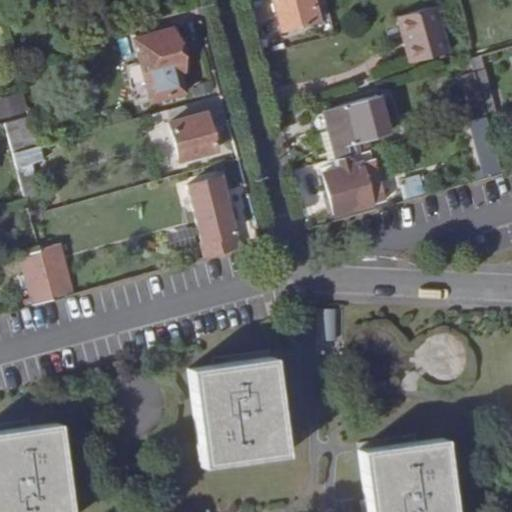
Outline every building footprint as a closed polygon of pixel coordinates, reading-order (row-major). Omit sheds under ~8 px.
[(271,0),(279,31),(314,22),(307,0),(271,0)] [(434,6),(397,16),(410,63),(446,52),(434,6)] [(169,29),(129,40),(142,82),(181,71),(169,29)] [(479,56),(469,59),(475,81),(485,117),(494,114),(479,56)] [(7,70),(0,72),(0,104),(15,100),(7,70)] [(475,119),(485,117),(475,81),(464,84),(475,119)] [(334,149),(337,159),(357,153),(353,143),(385,135),(374,96),(321,111),(326,131),(331,149),(334,149)] [(204,115),(167,125),(177,163),(213,152),(204,115)] [(461,143),(489,134),(485,117),(475,119),(456,125),(461,143)] [(10,154),(34,148),(26,118),(2,124),(10,154)] [(317,133),(325,162),(337,159),(334,149),(331,149),(326,131),(317,133)] [(357,153),(337,159),(339,169),(320,175),(331,214),(380,201),(366,151),(357,153)] [(14,168),(24,203),(37,199),(28,163),(14,168)] [(400,196),(419,192),(415,173),(396,178),(400,196)] [(202,259),(236,251),(216,177),(182,185),(202,259)] [(51,302),(72,295),(59,244),(37,251),(51,302)] [(37,251),(19,257),(32,307),(51,302),(37,251)] [(271,356),(186,367),(201,466),(286,454),(271,356)] [(68,511),(56,425),(0,432),(0,511),(68,511)] [(452,511),(442,438),(361,450),(369,511),(452,511)]
